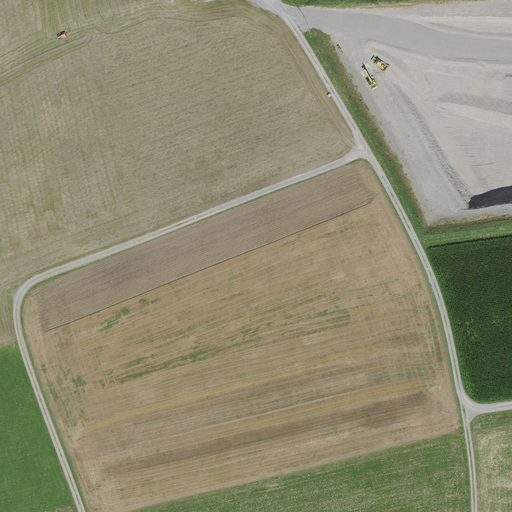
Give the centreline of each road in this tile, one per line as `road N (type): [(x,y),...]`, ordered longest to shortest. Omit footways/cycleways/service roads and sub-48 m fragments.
road 1 (track): [(81,511),(23,347),(20,295),(43,275),(353,154),(355,129),(274,0)]
road 2 (track): [(474,511),(464,411),(439,297),(359,140)]
